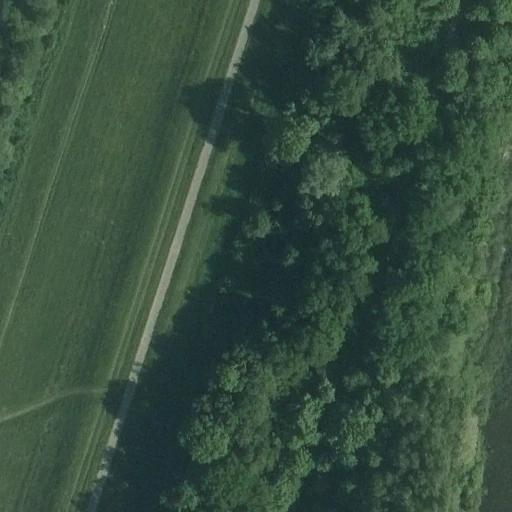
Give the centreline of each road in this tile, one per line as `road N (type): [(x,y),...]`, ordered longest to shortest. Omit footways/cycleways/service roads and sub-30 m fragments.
road 1 (track): [(470,0),(298,511)]
road 2 (track): [(79,0),(0,256)]
